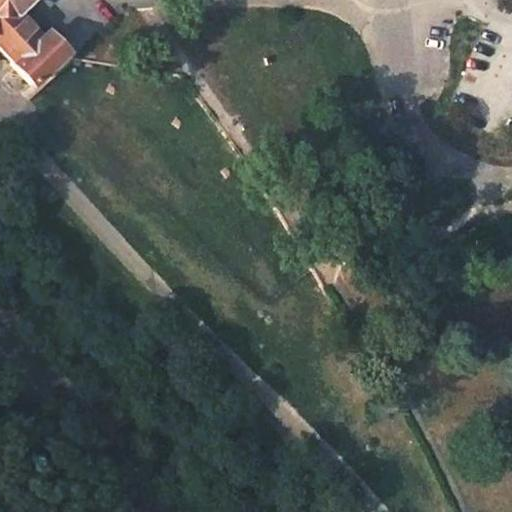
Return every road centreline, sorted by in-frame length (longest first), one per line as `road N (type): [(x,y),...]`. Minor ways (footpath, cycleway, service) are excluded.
road 1 (residential): [(0,338),(108,458),(139,511)]
road 2 (unknown): [(442,151),(413,110),(401,0)]
